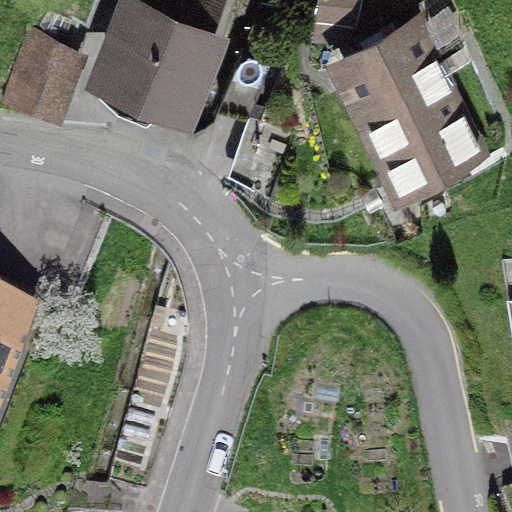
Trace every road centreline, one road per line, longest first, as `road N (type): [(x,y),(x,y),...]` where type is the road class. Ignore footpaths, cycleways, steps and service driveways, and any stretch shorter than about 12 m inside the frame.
road 1 (residential): [(461,511),(429,371),(411,333),(380,302),(342,286),(285,287),(237,300)]
road 2 (residential): [(237,300),(195,229),(145,188),(79,162),(0,149)]
road 3 (residential): [(183,511),(231,363),(237,300)]
